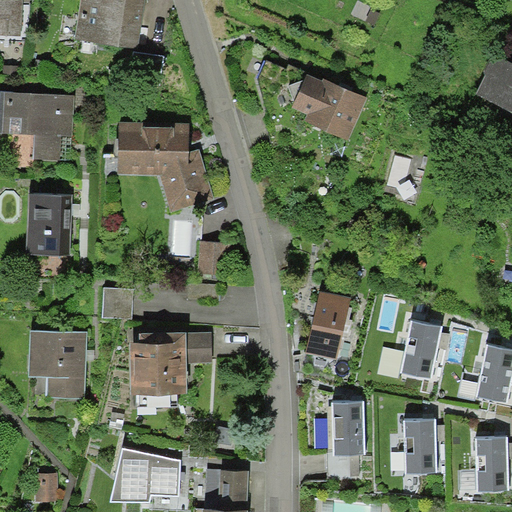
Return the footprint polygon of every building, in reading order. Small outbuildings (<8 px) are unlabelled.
[(0,0),(0,31),(21,32),(23,1),(14,0),(0,0)] [(143,0),(80,0),(76,35),(137,44),(143,0)] [(379,11),(371,7),(365,19),(373,23),(379,11)] [(511,58),(492,48),(472,88),(511,107),(511,58)] [(166,55),(134,50),(129,81),(161,86),(166,55)] [(307,119),(350,139),(371,94),(327,74),(324,77),(310,71),(296,101),(312,108),(307,119)] [(75,93),(0,90),(0,130),(10,131),(9,166),(34,167),(34,157),(59,158),(60,133),(73,133),(75,93)] [(192,120),(120,117),(119,170),(160,172),(171,207),(214,197),(201,147),(191,148),(192,120)] [(71,193),(30,192),(27,250),(69,251),(71,193)] [(222,240),(200,238),(199,270),(220,271),(222,240)] [(219,284),(189,282),(188,298),(219,299),(219,284)] [(106,286),(105,316),(134,316),(135,286),(106,286)] [(354,294),(323,287),(309,347),(339,354),(354,294)] [(444,318),(412,312),(402,364),(434,370),(444,318)] [(142,335),(131,336),(133,387),(192,385),(191,359),(213,358),(212,330),(189,331),(189,325),(141,327),(142,335)] [(87,328),(31,327),(30,372),(45,372),(45,395),(85,396),(87,328)] [(511,388),(511,344),(488,340),(478,392),(510,397),(511,388)] [(365,396),(332,397),(333,450),(362,449),(366,449),(365,396)] [(124,414),(112,411),(109,423),(122,426),(124,414)] [(437,413),(404,414),(405,467),(438,466),(437,413)] [(509,432),(476,433),(477,485),(510,485),(509,432)] [(123,441),(112,496),(151,498),(153,490),(178,489),(183,456),(123,441)] [(325,451),(325,477),(363,478),(362,449),(333,450),(325,451)] [(247,511),(249,467),(205,466),(202,511),(247,511)]
